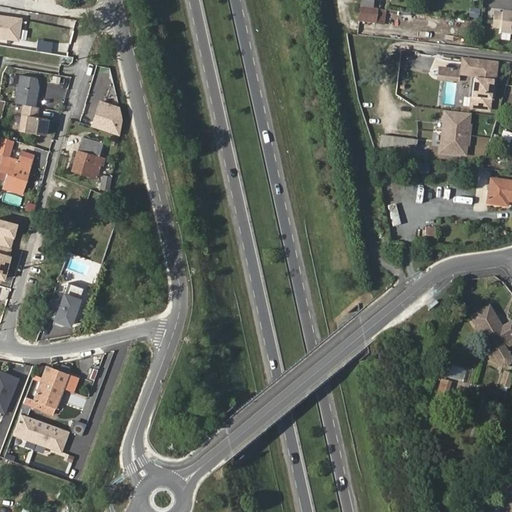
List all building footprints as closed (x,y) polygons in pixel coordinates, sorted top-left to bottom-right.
[(409,8),(409,0),(387,0),(387,7),(409,8)] [(373,22),(375,8),(372,7),(361,6),(359,20),(373,22)] [(478,19),(479,8),(468,7),(467,18),(478,19)] [(503,11),(496,10),(494,25),(501,26),(501,31),(511,31),(511,11),(503,10),(503,11)] [(18,18),(0,15),(0,35),(0,36),(1,32),(15,34),(18,18)] [(372,31),(373,22),(359,20),(359,29),(372,31)] [(476,92),(475,101),(494,103),(497,72),(499,73),(500,61),(465,58),(464,68),(452,67),(452,72),(477,75),(477,77),(476,92)] [(37,77),(21,74),(16,102),(24,103),(35,105),(39,85),(37,77)] [(51,83),(58,84),(59,77),(52,76),(51,83)] [(24,103),(23,113),(36,116),(38,106),(35,105),(24,103)] [(45,134),(48,118),(36,116),(23,113),(20,130),(45,134)] [(92,113),(88,124),(96,127),(100,117),(92,113)] [(441,153),(466,155),(469,116),(445,113),(441,153)] [(502,130),(499,140),(509,143),(511,133),(502,130)] [(409,154),(411,140),(386,137),(384,151),(409,154)] [(14,142),(7,140),(5,148),(3,155),(11,157),(14,142)] [(71,171),(96,179),(102,158),(99,156),(101,149),(79,143),(71,171)] [(11,157),(3,155),(0,165),(0,170),(6,173),(2,187),(22,192),(33,152),(20,149),(18,158),(11,157)] [(98,188),(108,190),(110,177),(101,175),(98,188)] [(511,192),(511,182),(488,178),(486,187),(511,192)] [(511,202),(511,192),(486,187),(482,201),(498,205),(499,200),(505,201),(511,202)] [(26,210),(34,212),(36,204),(28,202),(26,210)] [(18,224),(0,218),(0,245),(11,249),(18,224)] [(10,256),(0,252),(0,279),(3,281),(10,256)] [(50,298),(44,315),(54,318),(52,323),(60,326),(69,324),(82,287),(67,281),(60,301),(50,298)] [(501,327),(489,308),(471,319),(494,356),(507,347),(505,342),(511,336),(511,325),(510,322),(501,327)] [(41,377),(33,374),(22,404),(52,414),(67,375),(45,366),(41,377)] [(19,378),(0,369),(0,412),(3,414),(19,378)] [(511,376),(503,374),(499,386),(508,388),(511,376)] [(443,403),(450,383),(437,379),(431,399),(443,403)] [(70,431),(19,413),(12,435),(62,453),(70,431)]
